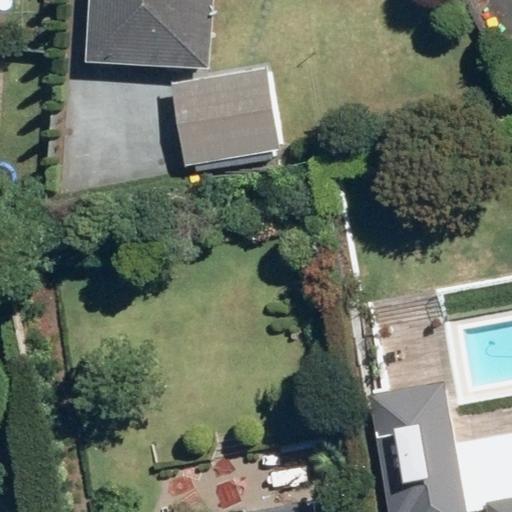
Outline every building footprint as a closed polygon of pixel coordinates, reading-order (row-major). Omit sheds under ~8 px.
[(98,0),(95,60),(219,67),(222,0),(98,0)] [(285,56),(188,74),(203,161),(300,143),(285,56)] [(375,394),(397,511),(477,511),(452,379),(375,394)] [(511,511),(511,499),(496,503),(498,511),(511,511)] [(362,511),(358,511),(317,511),(315,501),(248,511),(362,511)]
